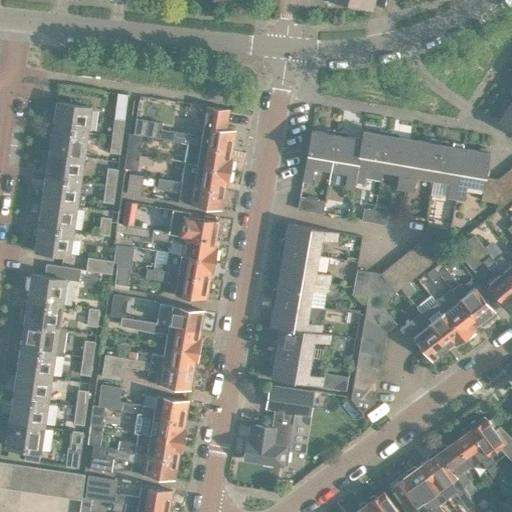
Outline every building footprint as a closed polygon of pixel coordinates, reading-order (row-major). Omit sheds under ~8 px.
[(348,0),(348,4),(366,8),(367,4),(372,5),(373,0),(348,0)] [(127,92),(117,91),(114,116),(124,118),(127,92)] [(511,99),(510,101),(507,99),(504,104),(506,107),(497,120),(511,130),(511,99)] [(91,106),(56,101),(52,126),(87,131),(91,106)] [(159,137),(170,139),(231,150),(234,130),(225,128),(228,108),(206,105),(204,119),(203,124),(201,136),(160,129),(159,136),(159,137)] [(162,120),(136,116),(133,132),(159,136),(162,120)] [(113,118),(111,134),(122,136),(124,120),(113,118)] [(52,126),(48,150),(83,156),(87,131),(52,126)] [(314,166),(330,169),(336,134),(334,133),(334,130),(328,129),(326,132),(311,129),(302,180),(311,181),(314,166)] [(362,130),(361,138),(362,138),(354,180),(355,180),(363,182),(364,175),(380,178),(382,170),(388,135),(385,134),(386,131),(379,130),(378,133),(362,130)] [(339,134),(336,134),(330,169),(346,172),(344,187),(353,188),(355,180),(354,180),(362,138),(361,138),(346,136),(346,132),(339,131),(339,134)] [(139,134),(128,132),(125,153),(136,154),(139,134)] [(390,135),(388,135),(382,170),(398,173),(396,188),(404,189),(413,139),(398,136),(397,133),(391,132),(390,135)] [(122,136),(111,134),(109,152),(119,153),(122,136)] [(430,138),(428,142),(413,139),(404,189),(413,191),(416,176),(432,178),(438,143),(436,143),(437,139),(430,138)] [(196,163),(230,169),(232,158),(230,157),(231,150),(170,139),(169,147),(198,152),(196,163)] [(441,144),(438,143),(432,178),(449,181),(446,196),(455,198),(463,148),(449,145),(448,141),(442,140),(441,144)] [(481,147),(479,150),(463,148),(455,198),(463,199),(466,184),(482,187),(483,187),(485,176),(489,152),(487,152),(487,148),(481,147)] [(83,156),(48,150),(45,175),(80,180),(83,156)] [(138,154),(136,154),(125,153),(124,164),(136,166),(138,154)] [(228,181),(230,169),(196,163),(194,175),(164,170),(163,178),(224,189),(226,181),(228,181)] [(107,168),(105,184),(115,185),(117,169),(107,168)] [(503,204),(511,196),(511,177),(507,171),(497,178),(503,204)] [(142,174),(129,173),(127,192),(140,194),(142,174)] [(45,175),(41,200),(76,205),(80,180),(45,175)] [(497,178),(485,176),(483,187),(482,187),(480,199),(503,204),(497,178)] [(221,208),(224,189),(163,178),(162,186),(191,191),(189,203),(221,208)] [(105,184),(103,201),(112,203),(115,185),(105,184)] [(299,196),(297,208),(322,213),(325,200),(299,196)] [(41,200),(38,225),(72,230),(76,205),(41,200)] [(120,224),(131,226),(135,203),(125,201),(120,224)] [(363,207),(361,219),(385,223),(387,211),(363,207)] [(173,224),(172,232),(215,240),(219,220),(217,220),(215,216),(203,214),(203,217),(188,215),(189,211),(173,208),(170,224),(173,224)] [(108,235),(110,219),(101,217),(99,233),(108,235)] [(283,246),(283,248),(318,254),(321,238),(336,241),(337,232),(287,223),(284,238),(281,239),(280,245),(283,246)] [(120,231),(151,236),(153,229),(131,226),(120,224),(117,224),(116,231),(120,231)] [(426,224),(424,237),(446,250),(450,228),(426,224)] [(69,254),(72,230),(38,225),(34,249),(69,254)] [(180,254),(214,259),(216,248),(214,247),(215,240),(172,232),(153,229),(151,236),(151,237),(182,242),(180,254)] [(482,232),(475,237),(489,255),(496,249),(482,232)] [(482,260),(489,255),(475,237),(473,235),(456,249),(472,269),(482,260)] [(430,263),(446,250),(424,237),(415,244),(430,263)] [(115,264),(117,264),(125,265),(127,245),(118,244),(115,264)] [(406,252),(421,270),(430,263),(415,244),(406,252)] [(315,271),(318,254),(283,248),(282,251),(279,250),(278,257),(281,258),(278,273),(328,282),(330,273),(315,271)] [(511,260),(508,264),(496,249),(489,255),(511,282),(511,260)] [(210,271),(212,271),(214,259),(180,254),(168,251),(165,263),(160,262),(157,265),(156,269),(153,268),(153,269),(165,271),(209,278),(210,271)] [(412,277),(421,270),(406,252),(397,259),(412,277)] [(506,307),(511,301),(511,282),(489,255),(482,260),(494,275),(486,282),(506,307)] [(112,260),(111,260),(88,257),(86,269),(111,273),(112,260)] [(389,266),(404,284),(408,281),(412,277),(397,259),(389,266)] [(30,276),(27,298),(62,303),(65,279),(78,280),(80,268),(46,263),(44,275),(30,273),(30,276)] [(125,265),(117,264),(114,283),(127,285),(129,266),(125,265)] [(400,287),(404,284),(389,266),(380,273),(395,292),(399,288),(400,287)] [(433,266),(427,272),(433,280),(433,279),(440,274),(433,266)] [(206,296),(209,278),(165,271),(153,269),(147,268),(145,277),(175,283),(174,293),(205,298),(206,296)] [(356,269),(352,293),(364,294),(368,271),(356,269)] [(446,269),(440,274),(478,323),(494,311),(474,286),(465,293),(446,269)] [(368,295),(367,301),(380,303),(395,292),(380,273),(368,271),(364,294),(368,295)] [(327,291),(328,282),(278,273),(276,289),(272,289),(271,296),(274,296),(274,299),(309,305),(312,288),(327,291)] [(443,310),(464,337),(473,330),(472,328),(478,323),(440,274),(433,279),(452,303),(443,310)] [(400,287),(399,288),(406,296),(414,289),(408,281),(404,284),(400,287)] [(110,314),(121,316),(124,317),(127,297),(113,295),(110,314)] [(62,303),(27,298),(24,323),(58,328),(62,303)] [(306,321),(309,305),(274,299),(274,301),(270,301),(269,307),(272,309),(269,324),(279,326),(279,325),(320,333),(320,332),(321,324),(306,321)] [(367,301),(364,316),(386,331),(396,323),(380,303),(367,301)] [(453,343),(454,345),(464,337),(443,310),(437,303),(428,309),(427,308),(420,313),(448,347),(453,343)] [(137,309),(136,319),(200,330),(203,310),(172,305),(170,316),(158,314),(158,313),(137,309)] [(97,326),(99,308),(88,307),(86,324),(97,326)] [(431,360),(448,347),(420,312),(399,328),(408,339),(413,336),(431,360)] [(167,332),(165,344),(198,349),(201,338),(199,337),(200,330),(136,319),(124,317),(121,316),(119,326),(155,332),(155,330),(167,332)] [(384,343),(386,331),(364,316),(360,339),(384,343)] [(24,323),(20,347),(54,352),(62,353),(66,329),(58,328),(24,323)] [(279,325),(279,326),(277,341),(273,341),(272,348),(275,348),(275,351),(310,357),(313,340),(328,343),(330,334),(320,332),(320,333),(279,325)] [(84,339),(82,356),(92,358),(94,341),(84,339)] [(358,351),(382,355),(384,343),(360,339),(358,351)] [(196,361),(198,349),(165,344),(163,355),(137,350),(136,359),(193,369),(194,361),(196,361)] [(54,352),(20,347),(16,372),(51,377),(54,352)] [(136,359),(137,350),(129,349),(127,357),(136,359)] [(307,373),(310,357),(275,351),(275,353),(271,353),(270,359),(273,361),(271,376),(321,385),(323,376),(307,373)] [(380,367),(382,355),(358,351),(356,363),(380,367)] [(195,370),(193,370),(193,369),(136,359),(127,357),(104,353),(101,376),(120,379),(123,365),(137,367),(160,371),(158,383),(190,388),(191,379),(194,379),(195,370)] [(82,356),(80,374),(90,375),(92,358),(82,356)] [(380,367),(356,363),(354,375),(378,379),(380,367)] [(323,376),(321,385),(345,389),(347,375),(324,371),(323,376)] [(16,372),(13,396),(47,402),(51,377),(16,372)] [(354,375),(352,386),(376,390),(378,379),(354,375)] [(246,440),(243,458),(285,463),(288,449),(304,451),(312,389),(269,383),(265,407),(274,409),(271,427),(255,424),(252,441),(246,440)] [(188,400),(156,395),(154,406),(118,400),(121,387),(100,384),(97,405),(106,407),(136,412),(184,420),(188,400)] [(361,412),(374,402),(376,390),(352,386),(350,398),(361,412)] [(77,389),(75,406),(85,407),(87,391),(77,389)] [(13,396),(9,421),(43,426),(47,402),(13,396)] [(94,405),(91,424),(104,426),(106,407),(97,405),(94,405)] [(73,422),(83,423),(85,407),(75,406),(73,422)] [(137,432),(183,440),(185,428),(183,428),(184,420),(136,412),(133,431),(137,432)] [(479,422),(478,420),(467,427),(486,453),(496,446),(511,463),(511,438),(499,425),(494,429),(485,417),(479,422)] [(38,461),(43,426),(9,421),(5,446),(25,449),(24,459),(38,461)] [(101,446),(104,426),(91,424),(89,444),(93,444),(101,446)] [(453,440),(471,465),(479,458),(493,477),(500,473),(486,453),(467,427),(458,434),(459,436),(453,440)] [(77,466),(79,448),(81,432),(72,430),(69,447),(67,446),(64,465),(77,466)] [(117,448),(177,459),(179,451),(181,451),(183,440),(137,432),(135,443),(118,440),(117,448)] [(462,470),(471,465),(453,440),(447,444),(446,442),(436,450),(468,495),(476,490),(462,470)] [(142,473),(174,478),(177,459),(117,448),(101,446),(93,444),(89,468),(111,472),(113,457),(144,462),(142,473)] [(428,459),(422,463),(439,487),(446,497),(455,491),(465,505),(472,500),(469,496),(468,495),(436,450),(426,457),(428,459)] [(12,463),(0,461),(0,463),(0,486),(9,488),(12,463)] [(21,490),(24,465),(12,463),(9,488),(21,490)] [(414,465),(404,472),(432,511),(444,511),(431,493),(439,487),(422,463),(416,467),(414,465)] [(36,467),(24,465),(21,490),(33,492),(36,467)] [(45,494),(48,468),(36,467),(33,492),(45,494)] [(60,470),(48,468),(45,494),(57,495),(60,470)] [(69,497),(72,472),(60,470),(57,495),(69,497)] [(84,474),(72,472),(69,497),(81,499),(84,474)] [(432,511),(404,472),(394,479),(396,481),(389,486),(407,511),(432,511)] [(172,490),(140,485),(138,496),(116,492),(118,479),(87,473),(84,497),(90,498),(112,501),(112,500),(169,510),(172,490)] [(375,493),(365,500),(373,511),(398,511),(383,490),(377,495),(375,493)] [(472,500),(480,511),(488,506),(477,490),(469,496),(472,500)] [(509,511),(511,511),(511,494),(499,504),(505,511),(509,511)] [(81,496),(81,499),(78,511),(88,511),(90,498),(84,497),(81,496)] [(168,511),(169,510),(112,500),(112,501),(111,508),(133,511),(168,511)] [(373,511),(365,500),(355,507),(357,509),(352,511),(373,511)]
